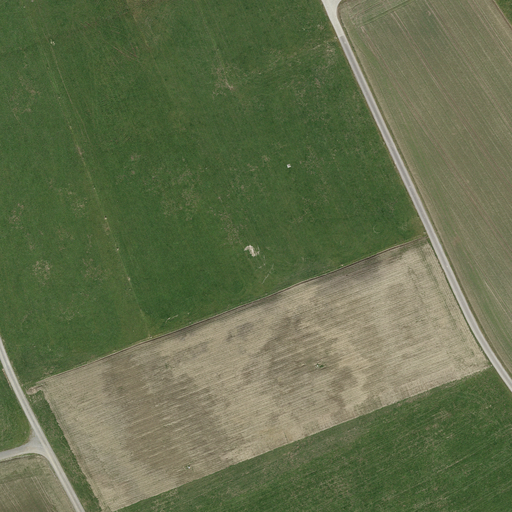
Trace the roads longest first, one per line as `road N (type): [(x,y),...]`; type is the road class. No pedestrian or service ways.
road 1 (track): [(511,382),(463,300),(326,0)]
road 2 (track): [(83,511),(0,351)]
